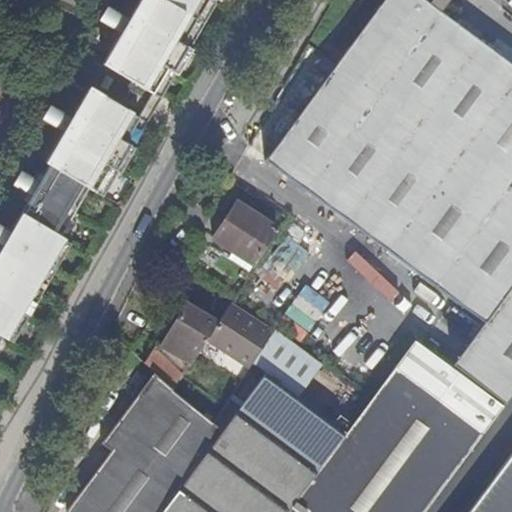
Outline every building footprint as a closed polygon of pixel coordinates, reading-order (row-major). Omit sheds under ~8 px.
[(114,54),(112,57),(159,85),(167,71),(174,75),(189,49),(182,45),(208,0),(214,0),(217,2),(218,0),(140,0),(110,52),(114,54)] [(511,65),(484,45),(424,0),(381,0),(334,64),(263,160),(350,225),(447,296),(482,322),(451,365),(505,404),(511,394),(511,65)] [(124,144),(159,85),(112,57),(110,60),(84,46),(78,51),(70,65),(66,73),(65,82),(89,96),(86,103),(82,100),(62,135),(120,169),(132,149),(124,144)] [(0,337),(1,337),(9,342),(67,243),(58,237),(86,189),(95,194),(109,169),(117,174),(120,169),(62,135),(45,163),(51,167),(40,184),(38,183),(32,194),(34,195),(10,236),(8,235),(4,242),(6,243),(3,248),(1,246),(0,247),(0,252),(0,253),(0,337)] [(236,202),(211,239),(231,252),(226,259),(246,272),(275,228),(236,202)] [(304,232),(289,221),(281,231),(296,243),(304,232)] [(272,332),(229,304),(217,324),(206,340),(248,368),(251,363),(272,332)] [(161,347),(189,366),(206,340),(217,324),(187,305),(161,347)] [(297,397),(323,361),(276,326),(272,332),(251,363),(297,397)] [(370,387),(403,338),(393,331),(360,380),(370,387)] [(189,366),(161,347),(158,354),(181,378),(189,366)] [(181,378),(158,354),(153,349),(143,363),(152,372),(173,392),(181,378)] [(425,511),(483,435),(415,385),(394,369),(383,382),(338,453),(334,450),(287,511),(425,511)] [(426,371),(415,385),(483,435),(494,420),(426,371)] [(64,511),(161,511),(222,431),(212,424),(173,392),(152,372),(99,443),(109,450),(64,510),(64,511)] [(287,511),(334,450),(345,434),(264,374),(222,431),(161,511),(287,511)] [(383,382),(372,398),(345,434),(334,450),(338,453),(383,382)] [(511,511),(511,452),(467,511),(511,511)]
